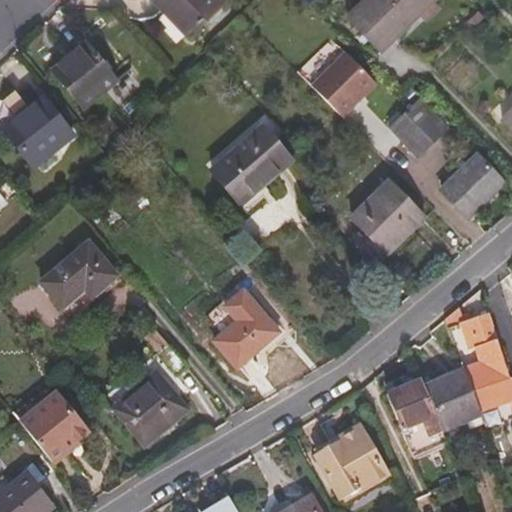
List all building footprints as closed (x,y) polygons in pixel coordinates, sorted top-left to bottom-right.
[(153,0),(186,35),(220,1),(219,0),(153,0)] [(384,47),(436,0),(362,0),(351,10),(384,47)] [(352,51),(316,86),(347,117),(382,83),(352,51)] [(81,110),(114,84),(90,52),(71,67),(66,62),(52,72),(81,110)] [(0,126),(0,132),(7,140),(32,120),(28,116),(17,102),(4,113),(0,126)] [(31,170),(71,137),(44,103),(28,116),(32,120),(7,140),(31,170)] [(419,159),(447,132),(419,103),(391,130),(419,159)] [(213,170),(243,204),(295,159),(266,126),(213,170)] [(481,198),(501,178),(481,158),(445,191),(469,218),(485,203),(481,198)] [(388,255),(426,218),(393,182),(354,219),(388,255)] [(40,284),(62,311),(84,292),(89,299),(115,278),(88,245),(40,284)] [(84,292),(62,311),(67,317),(89,299),(84,292)] [(237,368),(278,334),(249,297),(232,312),(240,321),(214,340),(237,368)] [(511,415),(511,384),(492,329),(481,333),(478,324),(469,327),(462,309),(448,320),(464,365),(486,425),(511,415)] [(170,349),(158,335),(147,344),(160,359),(170,349)] [(188,369),(170,349),(160,359),(177,379),(188,369)] [(423,381),(448,442),(487,427),(486,425),(464,365),(423,381)] [(453,454),(448,442),(423,381),(419,371),(382,386),(417,470),(453,454)] [(145,450),(187,412),(156,376),(113,413),(145,450)] [(19,424),(46,457),(83,429),(55,395),(43,405),(37,398),(13,416),(16,420),(19,424)] [(337,489),(382,464),(355,418),(312,443),(337,489)] [(26,473),(0,493),(0,511),(41,511),(51,504),(26,473)] [(239,511),(231,498),(207,511),(239,511)] [(322,511),(315,500),(299,510),(300,511),(322,511)]
